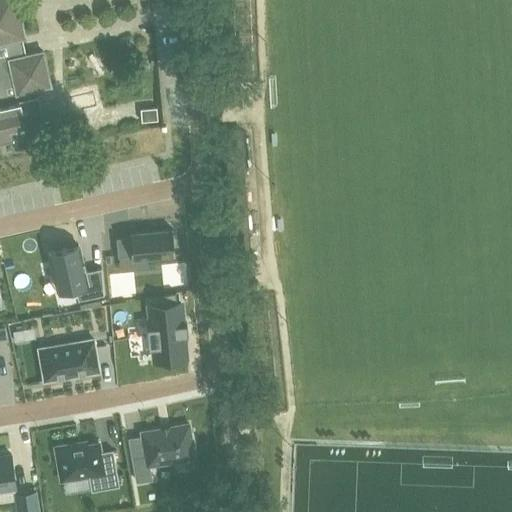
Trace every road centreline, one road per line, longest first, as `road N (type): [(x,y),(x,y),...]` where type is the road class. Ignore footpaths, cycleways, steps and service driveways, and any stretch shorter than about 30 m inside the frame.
road 1 (residential): [(222,372),(0,417)]
road 2 (residential): [(0,226),(204,180)]
road 3 (residential): [(222,372),(204,180)]
road 4 (residential): [(204,180),(188,0)]
road 5 (residential): [(228,511),(232,463),(222,372)]
